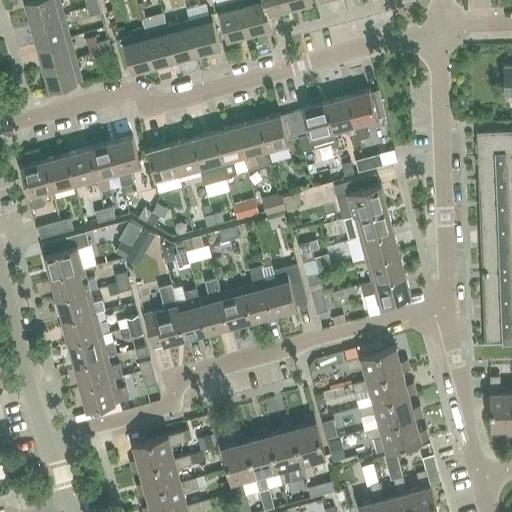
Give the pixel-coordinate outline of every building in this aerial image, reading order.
[(25,0),(31,22),(64,13),(60,0),(25,0)] [(227,38),(250,32),(240,0),(237,0),(218,5),(227,38)] [(272,26),(269,12),(268,13),(264,0),(240,0),(250,32),(272,26)] [(264,0),(268,13),(269,12),(290,7),(287,0),(264,0)] [(89,15),(100,12),(97,4),(87,7),(89,15)] [(37,44),(70,35),(64,13),(31,22),(37,44)] [(189,20),(198,52),(221,46),(212,14),(189,20)] [(176,58),(198,52),(189,20),(167,26),(176,58)] [(154,64),(176,58),(167,26),(145,31),(154,64)] [(131,70),(154,64),(145,31),(123,38),(131,70)] [(43,66),(76,57),(70,35),(37,44),(43,66)] [(99,51),(109,48),(107,39),(97,41),(99,51)] [(101,58),(111,55),(109,48),(99,51),(101,58)] [(76,57),(43,66),(49,88),(82,79),(76,57)] [(371,136),(368,125),(379,122),(370,89),(347,95),(355,129),(358,139),(371,136)] [(334,134),(355,129),(347,95),(325,101),(334,134)] [(336,141),(334,134),(325,101),(303,107),(304,109),(292,113),(298,137),(302,150),(336,141)] [(288,139),(298,137),(292,113),(281,115),(281,114),(258,120),(267,152),(290,146),(288,139)] [(270,164),(267,152),(258,120),(236,126),(245,158),(248,170),(270,164)] [(234,161),(245,158),(236,126),(215,132),(227,176),(237,173),(234,161)] [(377,128),(370,129),(375,152),(382,150),(377,128)] [(478,156),(511,154),(511,130),(477,132),(478,156)] [(227,178),(227,176),(215,132),(193,137),(201,170),(204,184),(227,178)] [(134,181),(131,171),(141,169),(132,135),(110,141),(119,174),(122,184),(134,181)] [(179,176),(201,170),(193,137),(170,144),(179,176)] [(107,178),(119,174),(110,141),(87,147),(96,181),(99,190),(110,187),(107,178)] [(156,182),(179,176),(170,144),(147,150),(156,182)] [(75,186),(96,181),(87,147),(66,153),(75,186)] [(52,192),(75,186),(66,153),(43,159),(52,192)] [(358,172),(383,166),(380,154),(355,161),(358,172)] [(479,179),(511,177),(511,154),(478,156),(479,179)] [(52,192),(43,159),(21,165),(30,198),(32,208),(44,205),(41,195),(52,192)] [(345,176),(353,174),(350,162),(342,164),(345,176)] [(343,219),(387,206),(381,183),(379,184),(376,173),(334,185),(343,219)] [(480,202),(511,200),(511,177),(479,179),(480,202)] [(263,200),(267,213),(286,208),(282,195),(263,200)] [(238,218),(258,212),(254,196),(234,202),(238,218)] [(481,225),(511,224),(511,200),(480,202),(481,225)] [(107,219),(115,217),(112,206),(104,208),(107,219)] [(361,237),(393,228),(387,206),(343,219),(349,240),(361,237)] [(146,221),(151,211),(143,207),(138,216),(146,221)] [(98,221),(107,219),(104,208),(95,210),(98,221)] [(154,225),(159,216),(151,211),(146,221),(154,225)] [(225,222),(224,222),(221,211),(213,213),(216,224),(225,222)] [(207,227),(216,224),(213,213),(204,216),(207,227)] [(65,230),(73,227),(71,217),(62,220),(65,230)] [(40,237),(65,230),(62,220),(38,226),(40,237)] [(482,249),(511,247),(511,224),(481,225),(482,249)] [(144,252),(155,234),(143,226),(132,245),(144,252)] [(228,229),(231,240),(239,238),(237,227),(228,229)] [(367,259),(399,250),(393,228),(361,237),(367,259)] [(222,242),(231,240),(228,229),(219,231),(222,242)] [(51,277),(84,268),(78,245),(88,242),(85,231),(42,243),(51,277)] [(184,240),(187,252),(196,250),(193,238),(184,240)] [(184,240),(176,243),(179,254),(187,252),(184,240)] [(301,253),(312,250),(310,242),(299,245),(301,253)] [(483,272),(511,270),(511,247),(482,249),(483,272)] [(318,273),(315,259),(312,250),(301,253),(307,276),(318,273)] [(373,281),(405,272),(399,250),(367,259),(373,281)] [(307,301),(301,278),(297,262),(271,269),(274,277),(265,280),(274,313),(296,306),(296,304),(307,301)] [(274,313),(265,280),(261,263),(249,266),(253,283),(244,286),(253,318),(274,313)] [(94,276),(87,278),(84,268),(51,277),(57,299),(90,290),(90,289),(97,287),(94,276)] [(484,295),(511,294),(511,270),(483,272),(484,295)] [(116,283),(128,280),(126,272),(114,275),(116,283)] [(365,296),(376,293),(379,304),(412,295),(405,272),(373,281),(361,284),(365,296)] [(307,276),(310,285),(321,282),(318,273),(307,276)] [(230,325),(221,292),(217,276),(204,279),(209,295),(200,298),(209,330),(230,325)] [(177,304),(178,304),(171,279),(159,283),(165,304),(144,310),(154,346),(186,337),(177,304)] [(119,291),(129,288),(130,288),(128,280),(116,283),(119,291)] [(230,325),(253,318),(244,286),(221,292),(230,325)] [(200,298),(197,287),(185,290),(188,301),(178,304),(177,304),(186,337),(209,330),(200,298)] [(311,289),(317,313),(328,310),(322,287),(311,289)] [(90,290),(57,299),(63,321),(96,312),(96,311),(101,310),(98,300),(93,301),(90,290)] [(485,319),(511,317),(511,294),(484,295),(485,319)] [(102,334),(98,322),(96,312),(63,321),(69,343),(102,334)] [(129,327),(140,324),(137,315),(126,318),(129,327)] [(486,343),(511,341),(511,317),(485,319),(486,343)] [(131,335),(142,332),(140,324),(129,327),(131,335)] [(113,339),(104,342),(102,334),(69,343),(75,365),(108,356),(117,353),(113,339)] [(137,357),(148,354),(145,346),(135,349),(137,357)] [(403,370),(410,368),(407,358),(400,359),(396,346),(347,359),(349,369),(357,367),(361,368),(365,367),(368,378),(368,379),(403,370)] [(119,362),(110,364),(108,356),(75,365),(81,387),(114,378),(113,377),(122,374),(119,362)] [(145,386),(156,383),(150,359),(138,362),(145,386)] [(406,382),(403,370),(368,379),(368,378),(353,382),(355,392),(363,390),(367,391),(371,390),(374,402),(409,392),(416,390),(413,381),(406,382)] [(511,389),(502,390),(502,386),(500,383),(499,375),(490,375),(492,426),(507,425),(508,434),(511,433),(511,389)] [(125,383),(116,386),(114,378),(81,387),(87,409),(129,398),(125,383)] [(381,426),(415,416),(422,414),(420,404),(413,406),(409,392),(374,402),(359,406),(362,416),(369,414),(374,415),(378,413),(381,425),(381,426)] [(302,461),(301,461),(305,477),(315,474),(313,465),(313,462),(312,458),(325,454),(314,413),(305,416),(306,422),(293,426),(302,461)] [(381,426),(381,425),(366,429),(368,439),(376,436),(380,437),(384,436),(387,448),(429,437),(426,428),(419,429),(415,416),(381,426)] [(302,461),(293,426),(291,419),(282,422),(284,429),(270,433),(279,467),(278,467),(283,483),(292,480),(290,472),(291,468),(290,464),(301,461),(302,461)] [(279,467),(270,433),(268,426),(258,429),(260,435),(247,438),(247,439),(255,474),(254,474),(259,490),(269,487),(266,479),(268,475),(266,470),(278,467),(279,467)] [(140,468),(175,457),(172,445),(176,444),(178,442),(186,440),(184,429),(134,443),(138,457),(131,459),(134,470),(140,468)] [(247,439),(247,438),(245,432),(236,434),(238,441),(223,445),(237,496),(246,493),(244,486),(245,482),(243,477),(254,474),(255,474),(247,439)] [(146,491),(181,480),(178,468),(183,467),(185,465),(192,463),(190,454),(175,457),(140,468),(144,481),(138,482),(140,493),(146,491)] [(407,490),(412,511),(438,511),(427,470),(417,472),(419,479),(418,483),(419,487),(407,490)] [(160,511),(188,504),(184,492),(188,491),(191,487),(199,485),(196,476),(181,480),(146,491),(150,505),(143,506),(144,511),(160,511)] [(412,511),(407,490),(404,476),(394,478),(396,486),(396,489),(397,493),(384,496),(388,511),(412,511)] [(388,511),(384,496),(381,482),(370,485),(373,493),(372,496),(373,499),(360,503),(362,511),(388,511)] [(196,511),(199,511),(205,509),(202,500),(188,504),(160,511),(196,511)]
